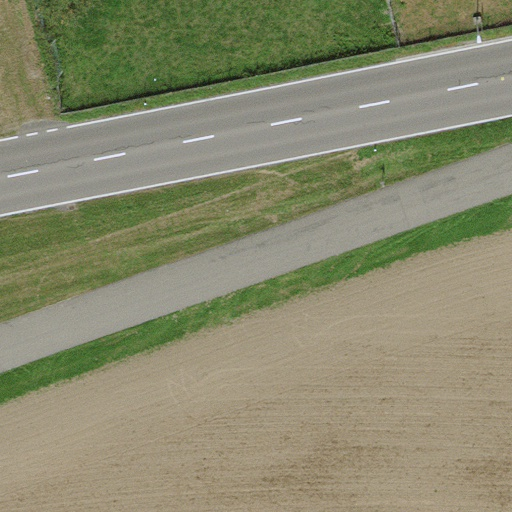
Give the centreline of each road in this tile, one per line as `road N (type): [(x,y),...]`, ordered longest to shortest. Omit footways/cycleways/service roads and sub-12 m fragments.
road 1 (unclassified): [(511,172),(0,352)]
road 2 (primary): [(0,178),(511,78)]
